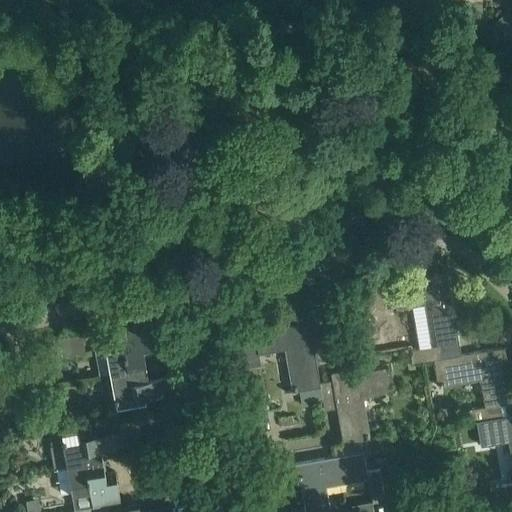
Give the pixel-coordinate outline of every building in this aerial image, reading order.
[(45,0),(62,8),(66,0),(45,0)] [(511,23),(502,33),(511,43),(511,23)] [(459,341),(447,270),(446,270),(446,274),(392,284),(396,308),(426,303),(433,344),(432,345),(411,349),(414,362),(433,358),(441,357),(461,354),(459,341)] [(255,337),(243,339),(248,367),(261,364),(259,353),(287,348),(294,389),(293,389),(293,390),(301,389),(303,401),(310,400),(322,397),(320,386),(320,382),(319,382),(308,315),(307,315),(308,322),(298,324),(297,321),(254,328),(255,337)] [(154,352),(151,338),(153,338),(153,325),(148,325),(148,322),(120,327),(121,331),(121,343),(106,346),(106,349),(96,351),(100,372),(110,370),(110,373),(146,367),(144,354),(154,352)] [(85,351),(82,334),(70,336),(73,353),(85,351)] [(73,353),(70,336),(59,338),(62,355),(73,353)] [(379,338),(372,339),(375,352),(388,350),(386,343),(379,338)] [(511,406),(510,406),(509,402),(510,402),(502,359),(501,356),(504,353),(503,348),(505,347),(504,346),(461,354),(441,357),(433,358),(438,386),(439,386),(439,384),(444,384),(444,383),(480,377),(485,406),(469,409),(471,421),(476,421),(499,417),(511,414),(511,406)] [(287,358),(272,359),(274,386),(289,385),(287,358)] [(332,380),(320,382),(320,386),(322,397),(324,409),(337,407),(343,443),(370,438),(370,437),(369,437),(368,432),(367,432),(361,396),(391,391),(387,366),(351,372),(343,374),(344,377),(333,379),(332,372),(331,372),(332,380)] [(146,404),(144,396),(173,391),(171,375),(148,379),(146,367),(110,373),(117,409),(146,404)] [(48,386),(45,371),(33,374),(31,389),(48,386)] [(511,414),(499,417),(476,421),(481,445),(510,440),(511,451),(511,482),(496,486),(498,498),(511,495),(511,414)] [(103,460),(101,448),(123,444),(120,428),(92,433),(90,426),(62,431),(63,439),(62,439),(63,443),(50,445),(54,468),(103,460)] [(435,441),(423,442),(423,451),(435,450),(435,441)] [(330,511),(326,483),(362,477),(362,478),(367,477),(367,478),(368,478),(371,498),(384,496),(379,468),(367,470),(364,451),(293,463),(293,464),(300,463),(302,473),(299,474),(305,511),(330,511)] [(120,501),(115,471),(105,473),(103,460),(54,468),(58,494),(72,491),(72,494),(90,490),(93,506),(120,501)] [(40,511),(38,498),(26,500),(28,511),(40,511)]
